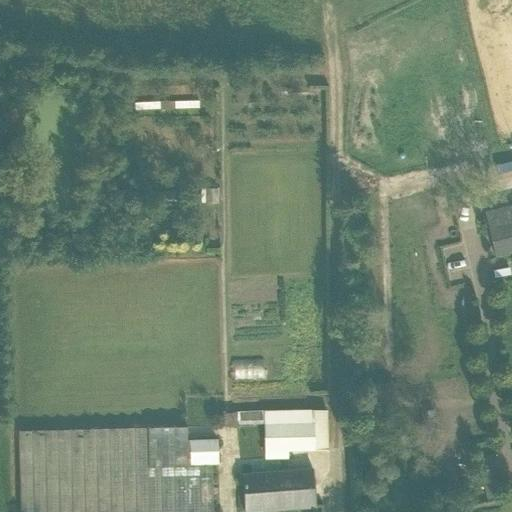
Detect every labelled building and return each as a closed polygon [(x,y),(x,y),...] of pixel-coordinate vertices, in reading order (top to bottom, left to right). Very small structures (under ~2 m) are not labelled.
[(185,107),(186,87),(161,87),(160,107),(185,107)] [(511,206),(483,213),(494,258),(511,253),(511,206)] [(315,447),(313,390),(256,391),(256,408),(221,409),(222,424),(250,424),(251,457),(275,457),(275,448),(315,447)] [(182,428),(16,432),(18,511),(208,511),(207,466),(183,466),(182,428)] [(247,511),(317,507),(314,467),(244,471),(247,511)]
